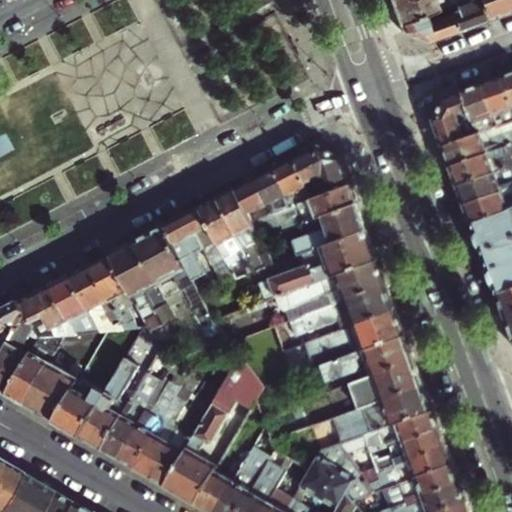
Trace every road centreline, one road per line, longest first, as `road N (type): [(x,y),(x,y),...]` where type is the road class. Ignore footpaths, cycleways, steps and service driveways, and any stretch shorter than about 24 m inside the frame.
road 1 (residential): [(0,278),(357,94)]
road 2 (secondary): [(445,294),(421,185),(384,84)]
road 3 (secondary): [(357,94),(398,205),(445,294)]
road 4 (residential): [(0,419),(156,511)]
road 5 (residential): [(384,84),(511,38)]
road 6 (secondary): [(445,294),(489,415)]
